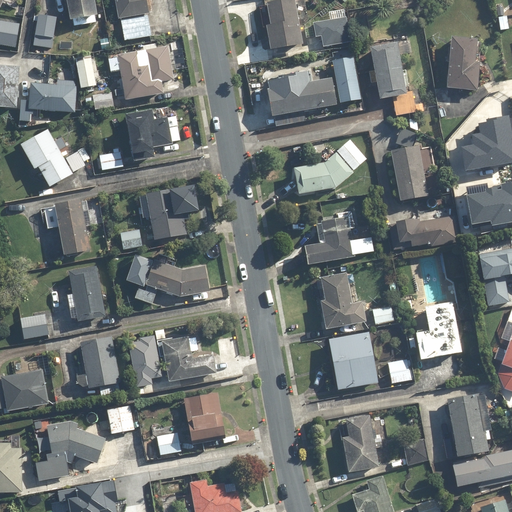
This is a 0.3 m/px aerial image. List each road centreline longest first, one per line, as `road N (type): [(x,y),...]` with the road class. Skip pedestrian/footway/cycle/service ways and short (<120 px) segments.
road 1 (residential): [(299,511),(204,0)]
road 2 (unknown): [(257,299),(47,340)]
